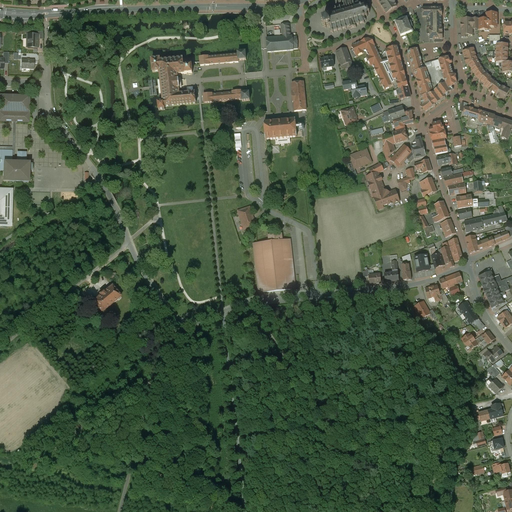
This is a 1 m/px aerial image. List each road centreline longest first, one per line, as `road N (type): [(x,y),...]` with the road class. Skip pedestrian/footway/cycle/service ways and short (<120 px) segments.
road 1 (residential): [(468,261),(416,284),(282,294),(199,319),(177,316)]
road 2 (secondary): [(260,7),(0,13)]
road 3 (unclassified): [(177,316),(164,333),(119,511)]
road 4 (residential): [(127,242),(0,346)]
road 5 (residential): [(305,54),(306,69),(266,74),(260,7)]
road 6 (residential): [(46,83),(52,115),(104,186)]
